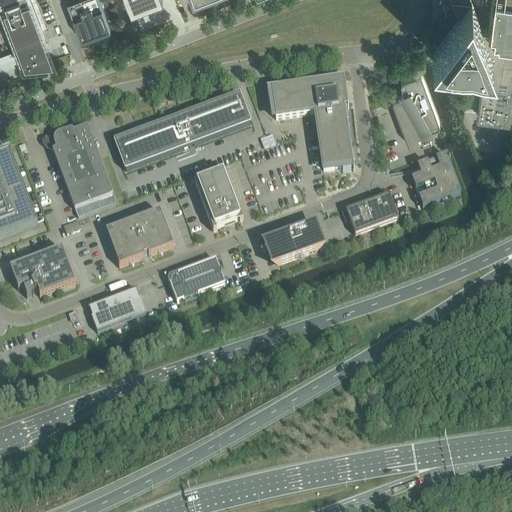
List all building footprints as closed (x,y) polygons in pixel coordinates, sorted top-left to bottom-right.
[(43,45),(47,44),(29,0),(0,0),(0,7),(21,62),(24,60),(25,64),(49,62),(45,50),(46,50),(46,49),(47,49),(46,48),(46,47),(45,47),(45,46),(44,46),(43,45)] [(70,0),(67,1),(82,39),(111,28),(99,0),(70,0)] [(127,0),(131,10),(157,0),(127,0)] [(460,18),(433,53),(485,60),(478,115),(509,119),(511,93),(511,0),(492,0),(491,14),(490,14),(488,27),(487,27),(487,28),(482,27),(472,2),(469,6),(467,9),(456,8),(460,18)] [(460,18),(469,6),(453,3),(460,18)] [(13,53),(0,57),(0,72),(3,81),(21,74),(13,53)] [(401,83),(404,89),(402,93),(395,96),(394,97),(393,97),(393,98),(393,99),(393,100),(393,101),(410,146),(411,147),(412,147),(412,148),(413,148),(414,148),(415,148),(429,143),(430,142),(430,141),(431,141),(431,140),(431,139),(431,138),(431,137),(429,131),(431,126),(437,124),(438,123),(439,123),(439,122),(440,121),(440,120),(440,119),(439,119),(423,75),(423,74),(422,74),(422,73),(421,73),(421,72),(420,72),(419,72),(418,72),(404,77),(403,78),(402,78),(402,79),(401,80),(401,81),(401,82),(401,83)] [(344,81),(267,93),(272,93),(274,107),(276,122),(319,116),(320,121),(316,122),(323,173),(338,171),(339,171),(353,169),(353,174),(354,174),(345,112),(349,111),(344,81)] [(183,119),(182,119),(184,122),(181,122),(180,115),(178,118),(176,120),(177,123),(172,123),(171,122),(115,143),(116,144),(114,145),(121,161),(125,173),(126,172),(127,173),(183,152),(182,151),(183,151),(182,150),(190,147),(193,146),(193,147),(194,147),(194,148),(250,127),(250,126),(251,125),(246,112),(240,97),(239,98),(239,97),(182,118),(183,119)] [(113,198),(87,130),(73,135),(72,132),(59,136),(56,138),(55,140),(54,143),(54,145),(56,152),(52,154),(75,213),(78,221),(115,207),(112,199),(113,198)] [(54,145),(54,143),(51,139),(46,138),(42,141),(42,145),(46,150),(52,154),(56,152),(54,145)] [(272,138),(260,143),(264,153),(276,149),(272,138)] [(0,239),(36,226),(9,154),(0,157),(0,239)] [(450,201),(461,197),(446,158),(417,169),(421,179),(411,182),(422,211),(442,204),(439,195),(447,192),(450,201)] [(504,159),(493,158),(491,177),(502,179),(504,159)] [(388,163),(376,168),(379,175),(391,171),(388,163)] [(212,177),(206,179),(194,184),(213,235),(217,234),(216,231),(225,227),(235,223),(235,224),(239,222),(240,225),(243,224),(224,172),(212,177)] [(389,197),(346,214),(350,224),(355,238),(398,222),(397,219),(393,209),(389,197)] [(173,249),(160,215),(106,235),(120,270),(119,270),(143,261),(144,260),(144,259),(148,257),(149,259),(150,258),(174,250),(174,249),(173,249)] [(78,223),(64,229),(67,237),(81,232),(78,223)] [(313,226),(261,245),(271,271),(326,250),(322,238),(317,226),(317,224),(313,226)] [(25,293),(24,293),(27,301),(27,299),(32,297),(33,298),(32,295),(35,294),(38,293),(40,298),(39,298),(40,300),(75,287),(62,252),(10,271),(18,293),(20,292),(24,290),(25,293)] [(174,281),(173,283),(173,285),(173,286),(171,287),(171,286),(170,286),(177,305),(225,287),(216,262),(178,277),(178,278),(175,280),(174,281)] [(93,320),(92,320),(97,335),(146,317),(141,302),(140,302),(136,293),(137,293),(137,292),(88,311),(89,311),(93,320)] [(75,315),(70,318),(72,324),(78,322),(75,315)]
